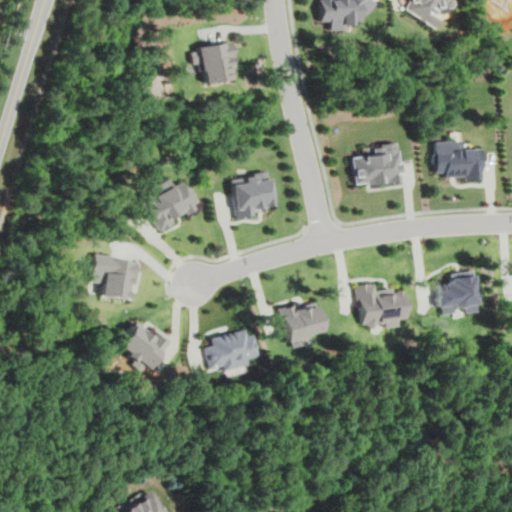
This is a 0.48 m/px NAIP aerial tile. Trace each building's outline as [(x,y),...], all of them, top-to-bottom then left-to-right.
[(316,0),(316,19),(326,19),(326,30),(342,30),(342,25),(351,25),(351,20),(357,20),(374,3),(370,0),(316,0)] [(405,0),(401,7),(431,27),(437,17),(431,13),(435,7),(440,5),(444,8),(449,7),(453,2),(452,0),(405,0)] [(511,0),(495,0),(505,8),(511,0)] [(197,46),(198,49),(188,51),(191,64),(198,62),(202,84),(232,79),(228,59),(233,58),(230,40),(197,46)] [(432,139),(433,169),(441,169),(441,174),(461,173),(461,178),(480,178),(479,146),(460,147),(460,138),(432,139)] [(349,155),(353,181),(365,179),(365,183),(382,180),(382,183),(400,181),(396,149),(394,150),(393,141),(379,142),(380,145),(370,146),(370,153),(349,155)] [(227,178),(232,219),(253,216),(253,212),(264,210),(263,204),(271,203),(268,176),(265,176),(264,169),(251,171),(252,175),(227,178)] [(137,195),(157,229),(171,221),(168,217),(180,210),(182,214),(194,207),(191,203),(195,201),(186,185),(184,186),(180,180),(151,197),(147,189),(137,195)] [(93,251),(90,279),(103,281),(101,294),(126,298),(129,275),(133,276),(135,260),(109,257),(109,253),(93,251)] [(448,272),(470,269),(471,273),(472,273),(478,308),(464,310),(463,306),(457,306),(455,305),(453,305),(454,310),(442,312),(441,304),(438,304),(436,296),(438,296),(436,283),(450,281),(448,272)] [(353,287),(359,323),(363,322),(370,328),(375,322),(383,326),(394,324),(393,316),(404,315),(400,291),(390,293),(389,288),(372,291),(371,284),(353,287)] [(276,306),(284,340),(323,330),(317,304),(294,310),(292,302),(276,306)] [(133,322),(117,343),(126,351),(124,353),(132,360),(134,357),(148,367),(168,341),(160,335),(156,340),(133,322)] [(202,346),(207,367),(220,363),(222,369),(246,362),(244,357),(256,354),(251,333),(245,334),(243,328),(208,337),(210,344),(202,346)] [(116,511),(165,511),(150,490),(147,490),(141,494),(141,498),(121,511),(120,509),(116,511)]
